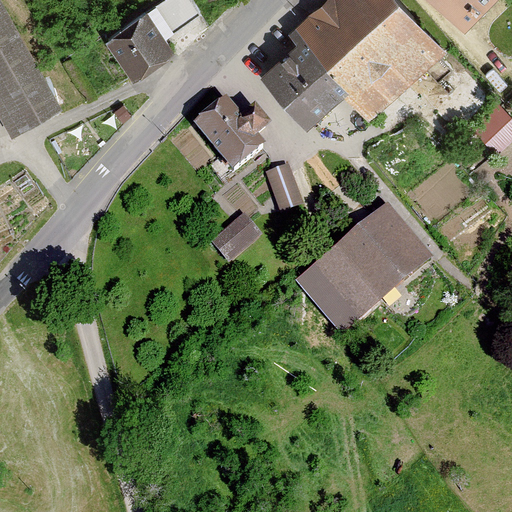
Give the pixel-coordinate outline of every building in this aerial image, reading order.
[(2,0),(0,0),(0,111),(15,137),(65,108),(2,0)] [(450,51),(404,0),(329,0),(299,27),(307,37),(265,74),(313,128),(351,94),(373,118),(450,51)] [(434,0),(465,30),(495,0),(434,0)] [(144,8),(104,39),(136,80),(175,48),(144,8)] [(246,120),(228,100),(195,129),(238,179),(271,151),(262,140),(275,129),(258,109),(246,120)] [(290,167),(270,174),(285,216),(305,209),(290,167)] [(436,262),(390,206),(312,271),(358,327),(436,262)] [(249,217),(218,242),(234,263),(266,237),(249,217)]
